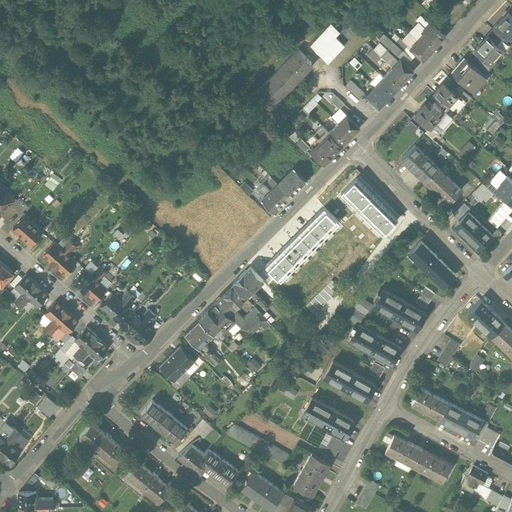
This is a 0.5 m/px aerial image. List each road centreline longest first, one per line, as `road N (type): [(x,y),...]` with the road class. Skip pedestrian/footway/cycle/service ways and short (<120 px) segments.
road 1 (residential): [(140,361),(354,149)]
road 2 (residential): [(93,394),(239,511)]
road 3 (residential): [(140,361),(0,237)]
road 4 (residential): [(481,274),(354,149)]
road 5 (residential): [(376,126),(494,0)]
road 6 (residential): [(384,409),(434,325),(481,274)]
road 7 (residential): [(384,409),(511,477)]
road 8 (residential): [(11,489),(93,394)]
